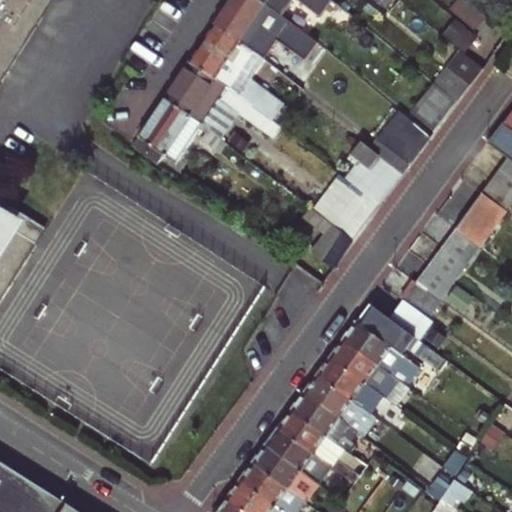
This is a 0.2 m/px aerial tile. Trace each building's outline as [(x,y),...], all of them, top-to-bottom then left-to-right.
[(0,0),(0,87),(44,18),(15,0),(0,0)] [(15,0),(44,18),(55,0),(54,0),(15,0)] [(290,24),(280,17),(253,0),(232,0),(215,27),(265,61),(281,36),(304,55),(313,42),(290,24)] [(297,0),(320,15),(330,0),(253,0),(280,17),(291,0),(297,0)] [(484,18),(462,0),(459,0),(451,10),(474,29),(484,18)] [(457,20),(444,37),(459,49),(463,53),(476,36),(457,20)] [(189,65),(227,89),(236,96),(274,124),(286,107),(252,81),(265,61),(215,27),(189,65)] [(483,69),(463,53),(459,49),(446,67),(469,86),(483,69)] [(205,122),(227,89),(189,65),(164,102),(210,133),(213,128),(205,122)] [(457,103),(469,86),(446,67),(444,66),(432,82),(434,84),(457,103)] [(434,84),(408,119),(432,137),(457,103),(434,84)] [(229,104),(268,132),(274,124),(236,96),(229,104)] [(244,175),(251,166),(209,134),(210,133),(164,102),(133,148),(157,165),(163,157),(176,165),(199,130),(208,136),(203,144),(244,175)] [(387,128),(419,154),(432,137),(408,119),(400,112),(387,128)] [(274,124),(268,132),(279,141),(286,133),(274,124)] [(346,179),(380,205),(403,175),(368,149),(346,179)] [(498,171),(511,180),(511,162),(507,159),(498,171)] [(511,180),(498,171),(490,183),(511,198),(511,180)] [(312,212),(329,224),(352,241),(365,224),(380,205),(346,179),(340,174),(312,211),(312,212)] [(480,195),(505,213),(511,203),(511,198),(490,183),(480,195)] [(480,248),(505,213),(480,195),(455,229),(480,248)] [(49,230),(0,199),(0,220),(31,240),(24,251),(32,256),(49,230)] [(312,254),(334,269),(352,241),(329,224),(312,212),(306,220),(326,234),(312,254)] [(31,240),(0,220),(0,294),(5,297),(10,289),(11,289),(32,256),(24,251),(31,240)] [(442,247),(468,265),(480,248),(455,229),(442,247)] [(455,284),(468,265),(442,247),(429,265),(455,284)] [(442,302),(455,284),(429,265),(416,283),(442,302)] [(416,283),(403,301),(428,320),(442,302),(416,283)] [(0,294),(0,307),(11,289),(10,289),(5,297),(0,294)] [(357,323),(344,341),(397,379),(400,381),(413,363),(403,356),(415,339),(389,320),(377,337),(357,323)] [(331,358),(384,397),(397,379),(344,341),(338,349),(331,358)] [(372,414),(384,397),(331,358),(318,375),(372,414)] [(305,393),(358,432),(372,414),(318,375),(305,393)] [(305,393),(292,411),(345,450),(358,432),(305,393)] [(511,428),(506,425),(511,416),(511,412),(503,406),(491,425),(511,438),(511,437),(511,428)] [(377,418),(392,428),(399,418),(385,408),(377,418)] [(280,428),(333,466),(346,476),(355,482),(361,475),(339,458),(345,450),(292,411),(280,428)] [(280,428),(267,446),(320,484),(333,466),(280,428)] [(253,464),(306,502),(320,484),(267,446),(253,464)] [(75,511),(0,464),(0,511),(75,511)] [(253,464),(240,482),(281,511),(299,511),(306,502),(253,464)] [(342,500),(355,482),(346,476),(333,494),(342,500)] [(228,499),(246,511),(281,511),(240,482),(228,499)] [(423,487),(418,495),(436,508),(441,500),(442,500),(423,487)] [(337,508),(342,500),(333,494),(329,491),(324,499),(337,508)] [(246,511),(228,499),(218,511),(246,511)] [(451,511),(454,509),(441,500),(436,508),(433,511),(451,511)]
